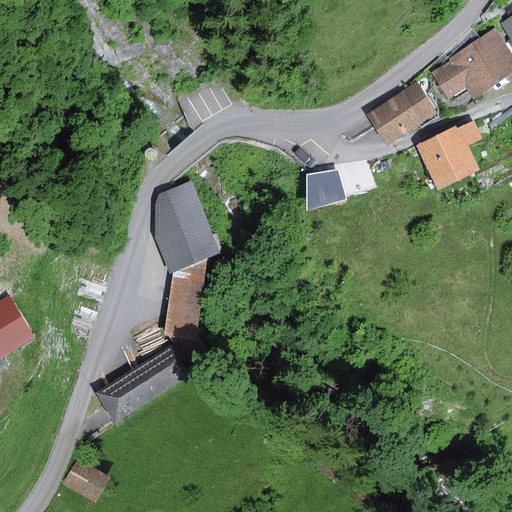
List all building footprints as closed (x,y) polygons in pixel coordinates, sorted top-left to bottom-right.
[(496,30),(433,74),(451,100),(469,87),(477,100),(511,76),(511,52),(507,45),(496,30)] [(420,82),(370,116),(391,147),(441,113),(420,82)] [(215,90),(181,102),(190,126),(223,113),(215,90)] [(461,126),(419,147),(442,192),(485,170),(473,146),(485,140),(477,122),(463,129),(461,126)] [(338,193),(332,166),(310,172),(316,198),(338,193)] [(196,181),(162,195),(158,205),(158,237),(173,274),(175,273),(166,335),(200,340),(201,336),(213,260),(228,254),(196,181)] [(11,295),(0,302),(0,362),(4,359),(38,338),(11,295)] [(175,345),(98,393),(118,424),(217,359),(201,336),(200,340),(170,338),(175,345)] [(110,477),(78,459),(63,484),(95,502),(110,477)]
